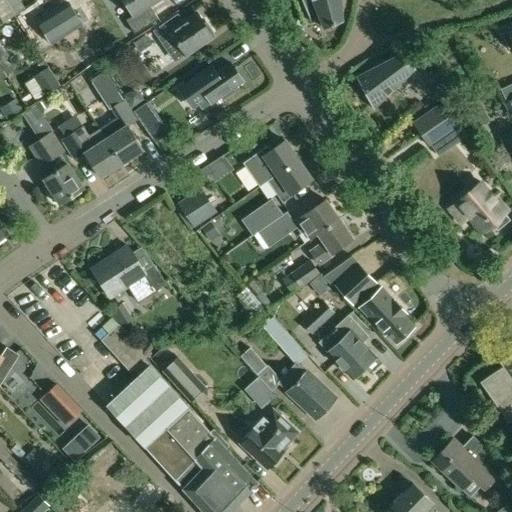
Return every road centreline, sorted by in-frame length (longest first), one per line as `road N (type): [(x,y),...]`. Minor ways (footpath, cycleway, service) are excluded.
road 1 (residential): [(49,245),(298,86)]
road 2 (residential): [(461,324),(298,86)]
road 3 (tertiary): [(285,511),(461,324)]
